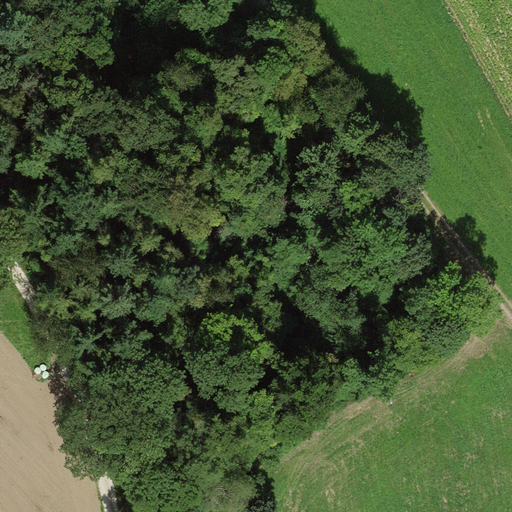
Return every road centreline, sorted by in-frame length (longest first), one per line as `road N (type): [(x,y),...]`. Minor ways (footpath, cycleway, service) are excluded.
road 1 (track): [(511,316),(277,56),(251,0)]
road 2 (track): [(0,250),(60,338),(77,378),(111,511)]
